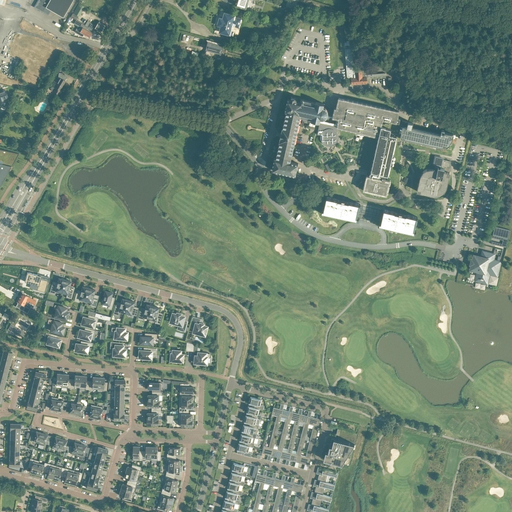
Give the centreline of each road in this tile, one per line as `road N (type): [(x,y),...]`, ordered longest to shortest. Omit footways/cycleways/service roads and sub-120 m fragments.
road 1 (unclassified): [(277,97),(291,78),(377,87),(403,111),(462,128),(441,216)]
road 2 (residential): [(232,380),(240,335),(230,316),(37,260)]
road 3 (residential): [(132,430),(36,417),(39,426),(118,448)]
road 4 (secondary): [(0,241),(85,87)]
road 5 (secondary): [(85,87),(0,224)]
road 6 (residential): [(0,472),(97,501),(118,448)]
road 7 (residential): [(311,477),(326,409),(245,390)]
road 8 (unclassified): [(221,122),(85,87)]
road 9 (track): [(511,454),(381,419)]
